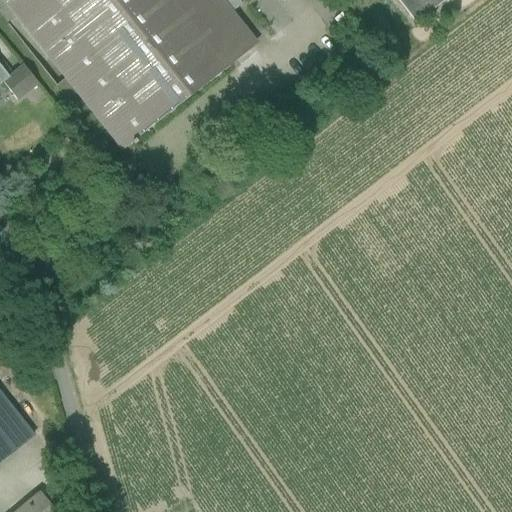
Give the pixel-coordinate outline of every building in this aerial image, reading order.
[(231,14),(220,0),(13,0),(24,13),(20,17),(125,150),(132,144),(134,146),(137,143),(136,141),(158,124),(175,111),(175,110),(206,86),(221,74),(249,52),(224,19),(231,14)] [(397,0),(414,21),(424,14),(427,11),(429,13),(445,0),(397,0)] [(9,78),(0,66),(0,85),(2,84),(9,78)] [(9,78),(2,84),(16,101),(37,84),(24,67),(9,78)] [(34,436),(0,393),(0,435),(13,452),(34,436)] [(13,452),(0,435),(0,464),(14,453),(13,452)] [(56,511),(40,492),(14,511),(56,511)]
